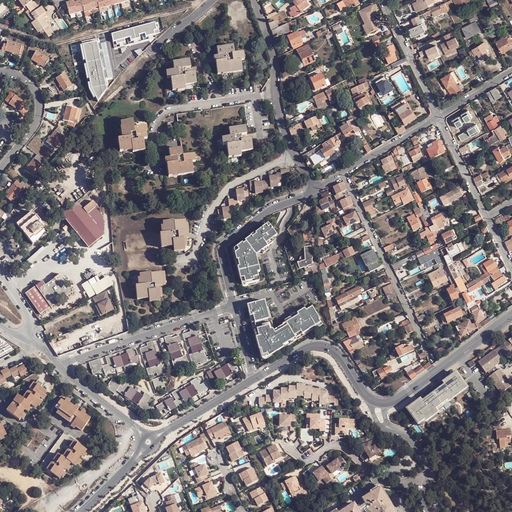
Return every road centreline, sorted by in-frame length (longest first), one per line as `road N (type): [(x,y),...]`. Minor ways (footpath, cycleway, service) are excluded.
road 1 (tertiary): [(511,316),(394,402),(369,401),(338,353),(323,346),(253,379)]
road 2 (residential): [(432,360),(344,174)]
road 3 (residential): [(59,366),(234,306)]
road 4 (residential): [(165,261),(192,256),(230,184),(295,154)]
road 5 (residential): [(234,306),(222,248),(273,208),(314,191)]
road 6 (residential): [(254,0),(295,154)]
road 7 (residential): [(382,0),(439,116)]
